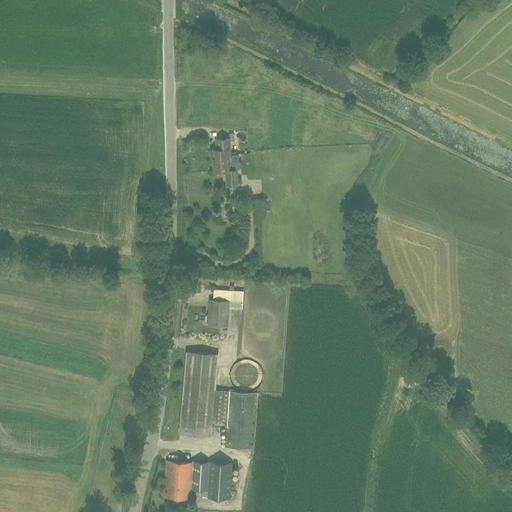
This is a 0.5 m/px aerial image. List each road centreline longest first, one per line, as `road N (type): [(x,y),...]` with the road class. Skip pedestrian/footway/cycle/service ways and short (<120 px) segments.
road 1 (unclassified): [(135,511),(167,340),(168,0)]
road 2 (track): [(511,143),(220,0)]
